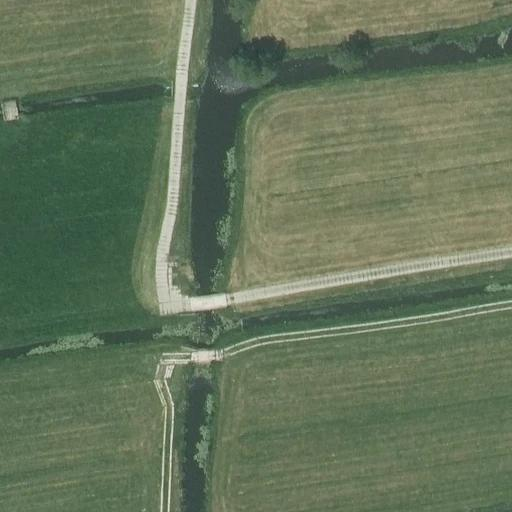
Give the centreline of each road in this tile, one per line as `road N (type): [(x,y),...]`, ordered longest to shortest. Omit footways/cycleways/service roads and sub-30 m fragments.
road 1 (track): [(162,511),(163,354),(227,358),(269,344),(511,305)]
road 2 (track): [(191,0),(164,273),(169,307)]
road 3 (track): [(231,304),(511,257)]
